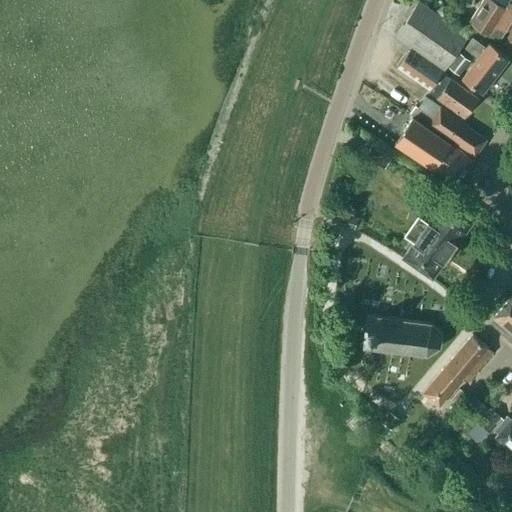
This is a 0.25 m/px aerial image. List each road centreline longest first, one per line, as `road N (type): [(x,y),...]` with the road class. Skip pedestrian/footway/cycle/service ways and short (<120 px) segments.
road 1 (tertiary): [(288,511),(306,204),(377,0)]
road 2 (residential): [(511,260),(475,317),(511,354)]
